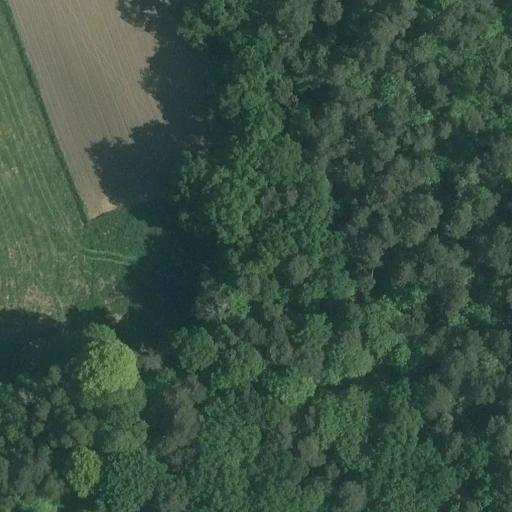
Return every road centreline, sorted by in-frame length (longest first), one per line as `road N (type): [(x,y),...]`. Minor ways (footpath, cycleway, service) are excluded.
road 1 (track): [(227,0),(386,399),(470,511)]
road 2 (track): [(430,0),(327,179),(314,221)]
